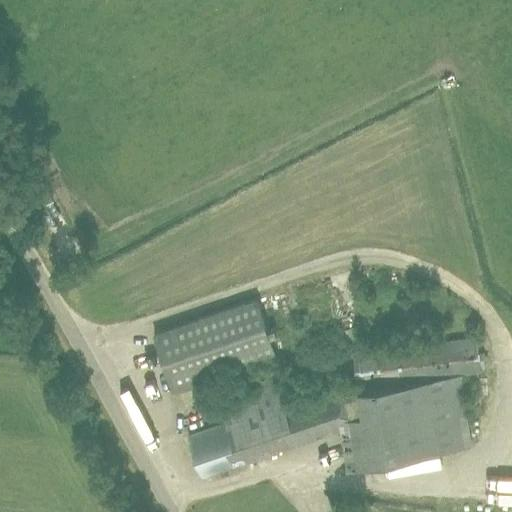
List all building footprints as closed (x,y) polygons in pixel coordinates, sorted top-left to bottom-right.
[(31,211),(53,200),(41,177),(19,188),(31,211)] [(219,398),(212,374),(275,353),(256,296),(155,330),(174,387),(204,377),(214,408),(221,406),(226,422),(187,436),(202,478),(351,427),(337,385),(282,403),(274,379),(219,398)] [(357,467),(473,446),(462,376),(481,373),(476,337),(353,353),(358,389),(361,414),(350,416),(357,467)] [(287,384),(330,370),(325,356),(283,370),(287,384)] [(164,382),(156,386),(167,414),(175,410),(164,382)]
